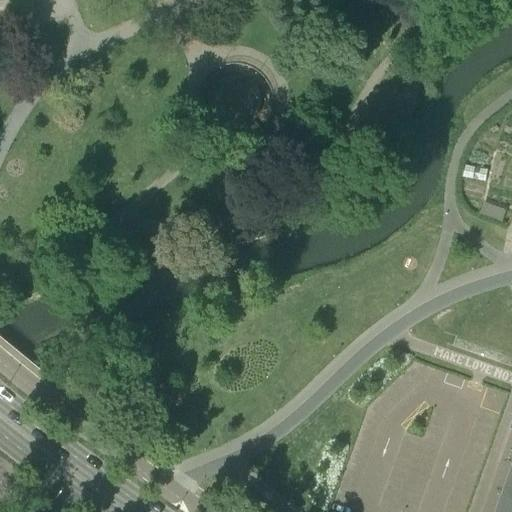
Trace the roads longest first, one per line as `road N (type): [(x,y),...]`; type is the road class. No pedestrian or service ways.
road 1 (residential): [(201,511),(0,359)]
road 2 (primary): [(150,511),(0,398)]
road 3 (primary): [(0,434),(102,511)]
